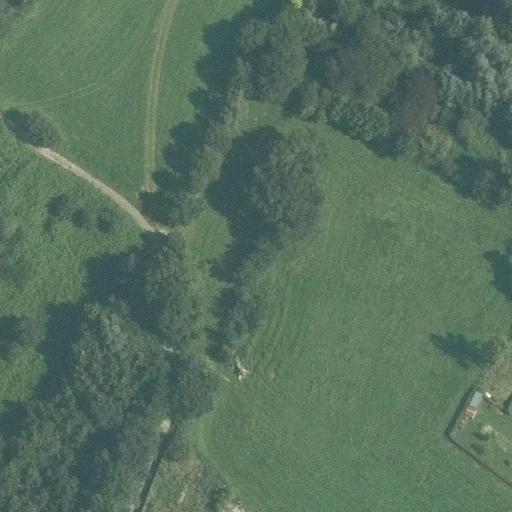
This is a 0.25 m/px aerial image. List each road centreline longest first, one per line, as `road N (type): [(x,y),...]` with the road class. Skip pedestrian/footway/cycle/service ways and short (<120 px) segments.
road 1 (track): [(133,511),(167,427),(172,390),(172,321),(156,241),(114,199),(0,123)]
road 2 (track): [(283,0),(156,241)]
